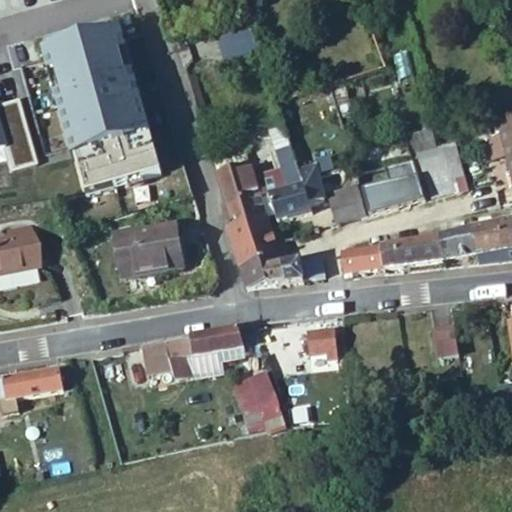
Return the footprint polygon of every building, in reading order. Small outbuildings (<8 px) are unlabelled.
[(243,18),(214,27),(224,58),(257,48),(243,18)] [(164,26),(166,32),(177,29),(175,22),(164,26)] [(88,195),(162,178),(129,34),(54,51),(88,195)] [(511,128),(499,132),(511,186),(511,128)] [(457,151),(454,145),(443,148),(448,168),(454,193),(465,190),(457,151)] [(420,155),(430,200),(444,196),(445,196),(454,193),(448,168),(443,148),(420,155)] [(409,157),(394,162),(402,186),(417,181),(409,157)] [(314,169),(300,173),(304,186),(309,205),(323,201),(314,169)] [(370,171),(356,176),(358,185),(360,190),(367,218),(382,213),(370,171)] [(218,181),(221,192),(253,182),(250,172),(218,181)] [(300,173),(290,176),(293,189),(304,186),(300,173)] [(221,192),(232,228),(266,218),(254,182),(253,182),(221,192)] [(360,190),(358,185),(340,190),(334,213),(338,226),(339,226),(344,224),(367,218),(360,190)] [(309,205),(304,186),(293,189),(269,195),(276,216),(278,222),(311,213),(309,205)] [(266,218),(232,228),(227,229),(240,265),(278,253),(266,218)] [(511,223),(501,226),(506,256),(507,264),(511,263),(511,223)] [(0,239),(0,277),(38,269),(29,226),(6,232),(8,238),(0,239)] [(111,236),(118,279),(176,268),(168,226),(111,236)] [(477,267),(507,264),(506,256),(501,226),(474,230),(471,231),(476,260),(477,267)] [(452,263),(476,260),(471,231),(440,236),(444,264),(452,263)] [(380,247),(383,272),(391,270),(444,264),(440,236),(411,242),(380,247)] [(340,255),(343,277),(350,277),(383,272),(380,247),(340,255)] [(249,289),(286,284),(283,267),(278,253),(240,265),(249,289)] [(302,283),(327,279),(322,260),(299,264),(302,283)] [(303,286),(302,283),(299,264),(283,267),(286,284),(287,288),(303,286)] [(457,355),(454,331),(433,334),(436,358),(457,355)] [(243,351),(238,332),(232,333),(165,346),(168,360),(174,384),(191,381),(188,361),(243,351)] [(335,332),(307,334),(309,355),(325,353),(326,360),(337,359),(335,332)] [(165,346),(145,349),(148,363),(168,360),(165,346)] [(141,397),(159,392),(153,367),(135,372),(141,397)] [(0,382),(0,403),(3,403),(5,418),(22,414),(19,399),(64,389),(60,370),(0,382)] [(266,372),(250,377),(257,401),(273,396),(266,372)] [(511,388),(499,390),(503,410),(511,409),(511,388)] [(257,401),(264,429),(281,423),(273,396),(257,401)]
